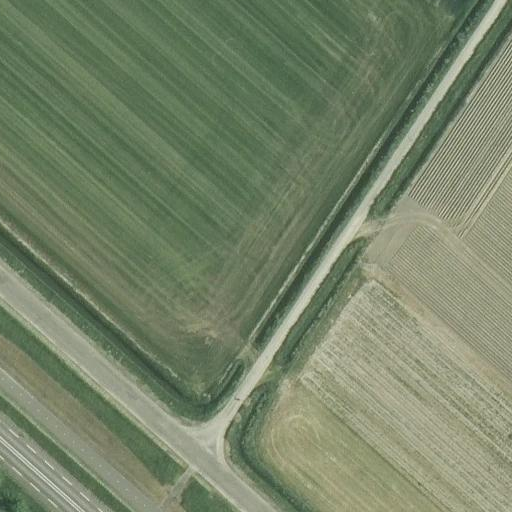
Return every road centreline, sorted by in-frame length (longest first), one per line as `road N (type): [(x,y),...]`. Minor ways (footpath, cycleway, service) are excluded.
road 1 (unclassified): [(502,0),(199,460)]
road 2 (unclassified): [(199,460),(0,282)]
